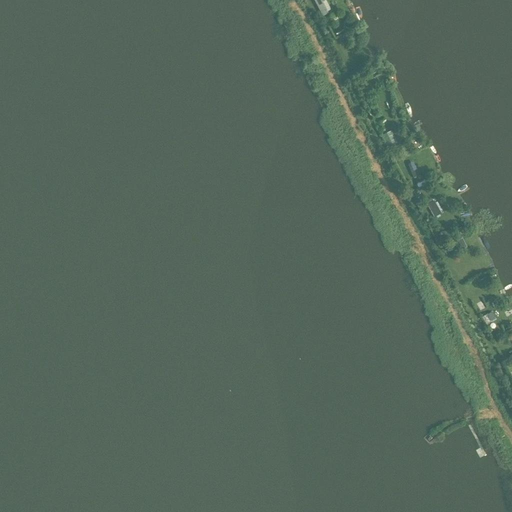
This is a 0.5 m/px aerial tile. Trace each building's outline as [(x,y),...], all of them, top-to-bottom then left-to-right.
[(313,0),(322,17),(328,14),(322,2),(324,1),(323,0),(313,0)] [(435,201),(428,205),(436,218),(443,214),(435,201)] [(462,227),(456,230),(458,236),(465,234),(462,227)] [(457,243),(460,248),(466,245),(463,240),(462,238),(457,241),(458,243),(457,243)] [(495,319),(492,313),(488,315),(487,315),(481,318),(485,325),(495,319)]
